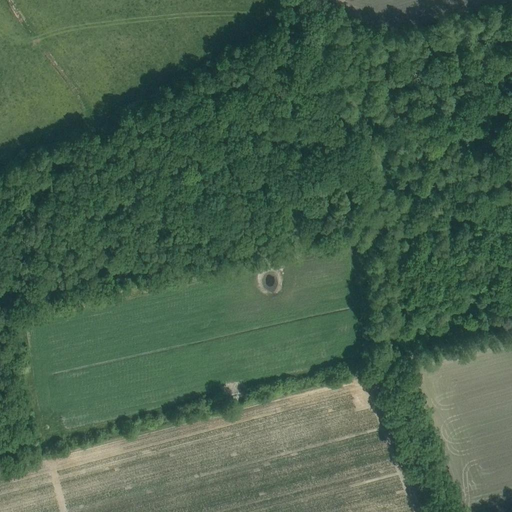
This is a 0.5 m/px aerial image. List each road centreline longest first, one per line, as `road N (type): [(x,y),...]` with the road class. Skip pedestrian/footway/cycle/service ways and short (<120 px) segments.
road 1 (track): [(448,511),(384,357),(371,148)]
road 2 (track): [(371,148),(275,0)]
road 3 (unknown): [(371,148),(511,102)]
